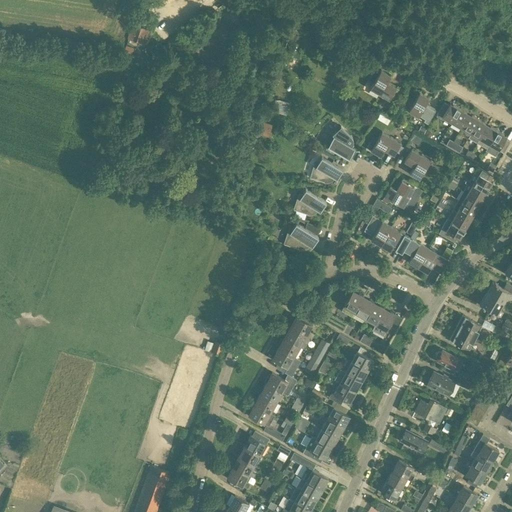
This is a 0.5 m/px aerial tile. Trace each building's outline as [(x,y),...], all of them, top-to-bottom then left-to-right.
[(144,44),(148,30),(132,25),(128,39),(144,44)] [(126,46),(124,52),(132,55),(134,49),(126,46)] [(187,56),(189,48),(184,46),(181,54),(187,56)] [(380,71),(375,68),(368,80),(373,82),(369,88),(388,100),(396,87),(387,81),(391,75),(381,69),(380,71)] [(427,122),(435,109),(425,104),(429,97),(419,92),(408,111),(427,122)] [(267,109),(276,112),(279,101),(270,98),(267,109)] [(449,105),(443,102),(437,114),(451,122),(460,108),(450,103),(449,105)] [(391,116),(394,110),(389,107),(385,113),(391,116)] [(460,128),(469,114),(460,108),(451,122),(460,128)] [(470,133),(478,119),(469,114),(460,128),(470,133)] [(477,143),(488,125),(478,119),(470,133),(468,137),(477,143)] [(269,135),(272,124),(263,121),(260,133),(269,135)] [(333,135),(328,146),(348,158),(352,152),(349,150),(351,146),(352,145),(352,144),(353,143),(353,142),(353,141),(353,140),(353,139),(352,139),(352,138),(352,137),(351,136),(350,135),(340,125),(332,134),(333,135)] [(423,134),(426,129),(421,125),(417,131),(423,134)] [(488,144),(497,130),(488,125),(477,143),(486,148),(488,144)] [(184,142),(187,136),(173,129),(170,136),(184,142)] [(503,153),(510,141),(505,138),(507,136),(497,130),(488,144),(503,153)] [(201,157),(212,134),(205,131),(201,140),(199,139),(192,153),(201,157)] [(371,148),(370,150),(380,156),(384,149),(393,155),(401,142),(382,131),(377,139),(373,136),(367,146),(371,148)] [(419,179),(430,159),(411,148),(404,161),(413,166),(409,173),(419,179)] [(339,175),(342,168),(320,156),(314,165),(310,177),(324,181),(325,182),(327,181),(329,181),(331,180),(332,179),(333,177),(336,173),(339,175)] [(492,182),(490,180),(493,175),(477,166),(468,180),(466,179),(487,191),(492,182)] [(390,185),(384,195),(403,206),(409,210),(414,199),(420,190),(416,187),(416,186),(402,178),(396,189),(390,185)] [(481,201),(487,191),(466,179),(464,182),(467,183),(463,190),(481,201)] [(322,207),(326,201),(304,188),(297,197),(293,209),(307,213),(309,214),(310,214),(312,213),(314,212),(315,211),(316,209),(319,205),(322,207)] [(476,210),(481,201),(463,190),(457,199),(476,210)] [(435,202),(438,196),(433,194),(430,199),(435,202)] [(375,212),(382,202),(376,199),(370,209),(375,213),(375,212)] [(470,220),(476,210),(457,199),(452,209),(456,211),(470,220)] [(465,229),(470,220),(456,211),(452,209),(446,218),(450,220),(465,229)] [(367,212),(362,220),(368,223),(372,215),(368,213),(367,212)] [(380,245),(391,226),(372,215),(368,223),(365,228),(364,231),(369,234),(371,231),(374,233),(371,240),(380,245)] [(450,220),(446,218),(438,233),(454,242),(457,237),(459,238),(465,229),(450,220)] [(314,242),(318,236),(296,223),(289,233),(285,244),(299,249),(301,249),(302,249),(304,248),(306,247),(307,246),(308,245),(311,240),(314,242)] [(402,250),(410,237),(391,226),(380,245),(390,251),(393,244),(402,250)] [(417,267),(428,248),(410,237),(402,250),(412,255),(408,261),(417,267)] [(446,246),(441,255),(428,248),(417,267),(427,272),(431,266),(440,271),(453,250),(446,246)] [(502,288),(492,282),(485,293),(502,303),(506,297),(510,299),(511,297),(511,294),(511,285),(506,282),(502,288)] [(341,310),(352,316),(354,312),(363,296),(352,290),(341,310)] [(499,316),(502,311),(499,309),(502,303),(485,293),(479,304),(499,316)] [(362,322),(365,318),(364,318),(373,301),(363,296),(354,312),(352,316),(362,322)] [(375,324),(384,307),(373,301),(364,318),(365,318),(375,324)] [(383,335),(386,330),(395,313),(384,307),(375,324),(372,329),(383,335)] [(343,331),(347,324),(330,314),(326,322),(343,331)] [(475,337),(481,325),(462,315),(456,327),(475,337)] [(311,339),(314,334),(308,331),(311,325),(295,316),(289,326),(305,335),(311,339)] [(511,330),(511,323),(505,320),(502,325),(511,330)] [(347,334),(352,327),(347,324),(343,331),(347,334)] [(504,337),(507,332),(495,325),(492,331),(504,337)] [(299,346),(305,335),(289,326),(283,337),(299,346)] [(469,349),(475,337),(456,327),(449,339),(469,349)] [(346,345),(349,339),(339,333),(336,339),(346,345)] [(364,343),(368,336),(364,333),(360,341),(364,343)] [(369,346),(373,338),(368,336),(364,343),(369,346)] [(293,356),(299,346),(283,337),(277,347),(293,356)] [(327,347),(329,343),(322,339),(319,343),(327,347)] [(219,354),(223,343),(215,340),(211,352),(219,354)] [(324,352),(327,347),(319,343),(317,348),(324,352)] [(294,371),(297,366),(290,362),(293,356),(277,347),(271,358),(294,371)] [(335,358),(337,353),(330,349),(327,354),(335,358)] [(511,349),(507,357),(502,354),(494,370),(498,372),(505,361),(511,365),(511,349)] [(438,352),(435,357),(437,359),(436,360),(457,370),(462,360),(442,350),(440,352),(438,352)] [(367,370),(373,360),(357,351),(351,361),(367,370)] [(488,367),(492,361),(479,354),(476,360),(488,367)] [(315,368),(317,364),(310,360),(308,364),(315,368)] [(361,381),(363,376),(367,370),(351,361),(345,372),(361,381)] [(486,373),(489,368),(476,361),(474,366),(486,373)] [(312,373),(315,368),(308,364),(305,369),(312,373)] [(325,374),(328,369),(321,365),(318,370),(325,374)] [(448,394),(454,382),(433,371),(427,383),(448,394)] [(281,392),(287,381),(271,372),(265,382),(281,392)] [(355,391),(361,381),(345,372),(339,382),(355,391)] [(314,382),(305,377),(302,382),(311,387),(314,382)] [(467,388),(470,383),(459,377),(456,383),(467,388)] [(478,387),(480,381),(474,379),(472,384),(478,387)] [(349,402),(355,391),(339,382),(336,380),(334,383),(335,385),(337,387),(333,393),(330,394),(328,397),(340,404),(344,399),(349,402)] [(275,402),(281,392),(265,382),(259,393),(275,402)] [(320,400),(323,394),(313,388),(310,393),(320,400)] [(492,400),(495,394),(485,388),(481,394),(492,400)] [(274,415),(275,412),(271,409),(275,402),(259,393),(253,403),(274,415)] [(489,405),(492,400),(481,394),(478,399),(489,405)] [(428,403),(420,399),(414,410),(436,421),(440,414),(442,415),(446,408),(429,399),(428,403)] [(486,410),(489,405),(478,399),(475,404),(486,410)] [(300,408),(303,404),(296,400),(293,404),(300,408)] [(266,424),(268,425),(274,415),(253,403),(247,414),(263,423),(266,425),(266,424)] [(483,415),(486,410),(475,404),(472,409),(483,415)] [(310,414),(313,409),(306,405),(303,410),(310,414)] [(343,426),(349,416),(333,406),(327,417),(343,426)] [(450,416),(454,409),(449,407),(445,413),(450,416)] [(479,420),(483,415),(472,409),(469,414),(479,420)] [(477,425),(479,420),(469,414),(466,419),(477,425)] [(291,425),(293,420),(286,416),(284,421),(287,423),(291,425)] [(337,437),(343,426),(327,417),(321,428),(337,437)] [(301,431),(304,426),(297,421),(294,426),(301,431)] [(445,421),(442,429),(448,432),(452,424),(445,421)] [(291,425),(287,423),(283,431),(286,433),(291,425)] [(434,434),(436,429),(425,423),(423,429),(434,434)] [(282,441),(285,435),(268,425),(266,424),(266,425),(263,430),(282,441)] [(331,448),(337,437),(321,428),(315,438),(331,448)] [(428,441),(425,440),(405,429),(400,440),(422,452),(428,441)] [(492,460),(499,449),(486,442),(490,437),(483,433),(473,449),(492,460)] [(259,454),(266,443),(250,434),(243,445),(259,454)] [(464,443),(467,437),(462,434),(459,441),(464,443)] [(331,448),(315,438),(311,436),(302,452),(319,462),(322,457),(325,458),(331,448)] [(439,450),(443,444),(431,438),(428,444),(439,450)] [(459,455),(464,443),(459,441),(453,453),(459,455)] [(287,455),(290,450),(280,444),(277,449),(287,455)] [(254,465),(259,454),(243,445),(238,456),(254,465)] [(489,466),(492,460),(473,449),(470,454),(475,457),(472,463),(479,467),(486,471),(489,466)] [(313,463),(294,452),(289,459),(291,460),(292,458),(307,467),(310,468),(313,463)] [(248,475),(250,471),(254,465),(238,456),(232,466),(248,475)] [(451,457),(448,464),(453,466),(457,459),(451,457)] [(281,467),(284,462),(277,458),(274,463),(281,467)] [(412,480),(414,476),(409,473),(413,466),(399,458),(393,469),(407,477),(412,480)] [(425,458),(421,465),(432,471),(436,465),(425,458)] [(479,482),(486,471),(472,463),(465,473),(479,482)] [(431,478),(434,473),(432,471),(421,465),(420,464),(417,469),(431,478)] [(155,511),(170,473),(151,465),(133,511),(155,511)] [(247,488),(250,483),(245,480),(248,475),(232,466),(226,477),(242,486),(242,485),(247,488)] [(301,477),(322,489),(328,478),(310,468),(307,467),(301,477)] [(401,488),(407,477),(393,469),(387,480),(401,488)] [(301,477),(295,487),(295,488),(316,499),(322,489),(301,477)] [(276,490),(281,480),(279,478),(273,488),(276,490)] [(447,481),(442,478),(442,480),(441,480),(438,485),(443,488),(447,481)] [(269,487),(272,483),(265,479),(262,483),(269,487)] [(398,501),(400,496),(397,494),(401,488),(387,480),(380,491),(398,501)] [(470,504),(477,493),(463,485),(456,496),(470,504)] [(432,496),(436,489),(431,486),(427,493),(432,496)] [(310,510),(316,499),(295,488),(289,498),(310,510)] [(420,499),(422,494),(415,490),(412,494),(420,499)] [(426,506),(432,496),(427,493),(421,504),(426,506)] [(238,511),(243,511),(249,503),(234,495),(228,506),(238,511)] [(459,511),(465,511),(470,504),(456,496),(450,506),(459,511)] [(308,511),(310,510),(289,498),(288,498),(280,511),(308,511)] [(277,505),(271,501),(267,507),(274,510),(277,505)] [(383,511),(386,505),(378,501),(375,507),(383,511)]
